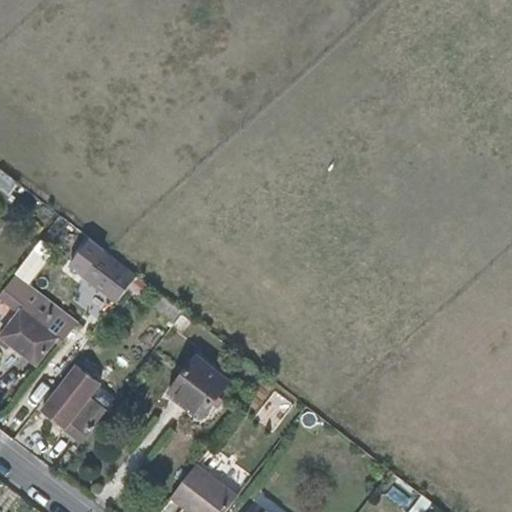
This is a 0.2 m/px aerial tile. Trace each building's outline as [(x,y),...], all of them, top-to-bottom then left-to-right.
[(2,168),(0,170),(0,185),(10,193),(20,180),(2,168)] [(119,303),(139,277),(106,251),(84,277),(119,303)] [(80,322),(16,274),(0,295),(21,312),(1,337),(38,366),(58,340),(63,345),(80,322)] [(183,314),(184,312),(158,291),(148,304),(175,324),(183,314)] [(188,319),(183,314),(175,324),(181,329),(188,319)] [(200,357),(178,384),(211,410),(231,381),(200,357)] [(258,386),(267,375),(241,357),(233,367),(258,386)] [(82,442),(105,412),(90,400),(101,386),(77,369),(44,412),(82,442)] [(211,410),(178,384),(172,392),(204,417),(211,410)] [(259,420),(278,429),(292,401),(273,392),(259,420)] [(189,511),(224,511),(238,495),(197,464),(171,498),(189,511)] [(427,511),(433,505),(422,497),(410,511),(427,511)]
